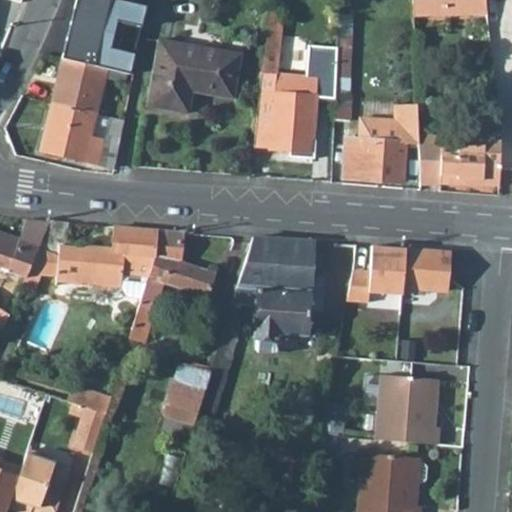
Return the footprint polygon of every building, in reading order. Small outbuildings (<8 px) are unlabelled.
[(131,3),(118,0),(77,0),(62,58),(127,73),(128,73),(145,6),(131,3)] [(487,14),(485,0),(412,0),(413,16),(429,15),(429,11),(444,11),(443,2),(456,1),(456,10),(470,10),(471,14),(487,14)] [(429,11),(429,15),(471,14),(470,10),(456,10),(456,1),(443,2),(444,11),(429,11)] [(289,154),(314,156),(315,137),(312,137),(315,98),(334,99),(336,53),(336,44),(308,43),(305,74),(276,72),(282,18),(274,18),(275,12),(269,11),(254,143),(269,144),(269,145),(290,147),(289,154)] [(336,53),(351,54),(352,35),(337,34),(336,44),(336,53)] [(232,98),(240,54),(158,40),(147,106),(188,113),(191,91),(232,98)] [(352,94),(350,94),(351,64),(351,54),(336,53),(334,99),(333,119),(350,121),(352,94)] [(125,82),(127,73),(62,58),(51,102),(51,104),(95,113),(104,77),(125,82)] [(90,135),(95,113),(51,104),(40,150),(114,167),(124,120),(114,118),(110,139),(90,135)] [(395,120),(360,118),(358,139),(345,138),(342,178),(403,182),(406,143),(418,144),(417,135),(416,104),(394,105),(395,120)] [(90,135),(110,139),(114,118),(95,113),(90,135)] [(442,136),(458,137),(458,129),(442,128),(442,136)] [(458,137),(442,136),(438,183),(498,186),(500,139),(484,139),(484,130),(458,129),(458,137)] [(419,183),(438,183),(442,136),(417,135),(418,144),(419,183)] [(0,231),(0,265),(1,266),(0,269),(24,277),(49,221),(25,219),(19,238),(0,231)] [(24,277),(21,284),(34,290),(41,273),(55,275),(55,281),(121,286),(120,290),(128,296),(140,297),(147,275),(148,276),(154,253),(152,253),(157,230),(114,226),(111,250),(63,246),(68,222),(49,221),(24,277)] [(140,297),(138,305),(153,309),(162,281),(206,295),(213,273),(179,262),(182,232),(157,230),(152,253),(154,253),(148,276),(147,275),(140,297)] [(251,238),(231,302),(246,304),(256,304),(254,338),(278,340),(278,333),(305,335),(312,241),(251,237),(251,238)] [(343,244),(342,252),(353,253),(353,245),(343,244)] [(401,287),(444,291),(447,252),(404,248),(353,245),(353,253),(352,268),(345,300),(366,301),(367,291),(401,294),(401,287)] [(231,302),(222,331),(236,336),(246,304),(231,302)] [(127,338),(143,342),(153,309),(138,305),(127,338)] [(0,327),(1,329),(8,314),(0,308),(0,327)] [(222,331),(209,370),(224,375),(236,336),(222,331)] [(272,355),(277,350),(278,340),(254,338),(253,348),(256,353),(272,355)] [(180,361),(163,415),(193,424),(198,409),(209,370),(180,361)] [(0,366),(0,379),(8,382),(12,370),(0,366)] [(198,409),(212,413),(224,375),(209,370),(198,409)] [(379,374),(374,439),(437,444),(438,427),(433,426),(435,407),(430,406),(432,378),(379,374)] [(71,384),(66,401),(84,407),(103,413),(109,396),(71,384)] [(84,407),(73,445),(92,451),(103,413),(84,407)] [(16,478),(6,507),(21,511),(28,511),(31,505),(52,511),(68,468),(43,459),(45,455),(26,449),(16,478)] [(360,452),(355,511),(418,511),(419,506),(414,505),(416,485),(411,485),(413,457),(360,452)] [(418,457),(413,457),(411,485),(416,485),(424,479),(425,465),(418,458),(418,457)] [(0,511),(4,511),(6,507),(16,478),(0,472),(0,511)]
